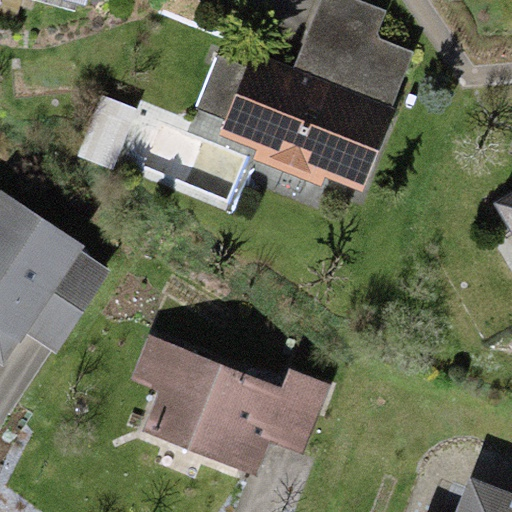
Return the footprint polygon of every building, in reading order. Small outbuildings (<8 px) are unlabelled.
[(356,0),(320,0),(292,70),(390,108),(412,53),(373,37),(383,11),(356,0)] [(292,70),(252,53),(218,136),(256,151),(253,159),(321,186),(325,176),(361,191),(394,110),(390,108),(292,70)] [(86,247),(1,194),(0,196),(0,362),(5,365),(18,345),(49,364),(109,268),(83,252),(86,247)] [(511,234),(511,194),(494,206),(511,234)] [(289,370),(281,389),(148,337),(130,382),(157,392),(141,432),(256,477),(270,443),(301,455),(328,385),(289,370)] [(511,511),(511,495),(467,479),(454,511),(511,511)]
